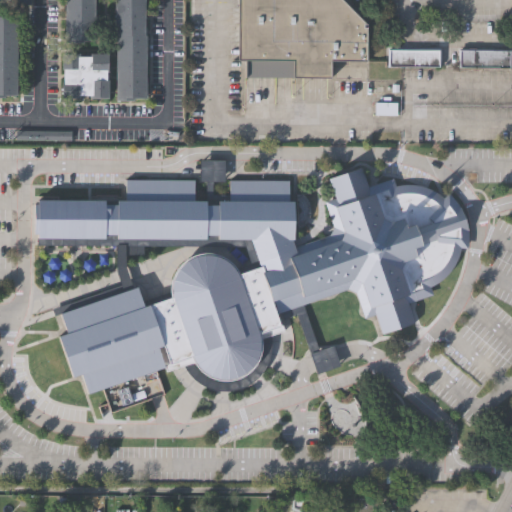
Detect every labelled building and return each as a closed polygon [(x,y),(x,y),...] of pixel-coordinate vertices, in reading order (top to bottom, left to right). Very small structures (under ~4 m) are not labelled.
[(62,0),(93,0),(93,41),(80,41),(80,43),(62,43),(62,0)] [(114,0),(144,0),(144,36),(147,36),(146,99),(133,99),(133,101),(116,101),(117,30),(114,30),(114,0)] [(342,0),(365,23),(365,60),(330,60),(330,77),(244,76),(244,59),(237,59),(237,0),(342,0)] [(17,95),(4,95),(4,98),(0,98),(0,14),(6,15),(6,17),(18,17),(17,95)] [(389,66),(389,50),(439,50),(439,67),(389,66)] [(460,67),(460,50),(510,50),(510,67),(460,67)] [(78,96),(78,99),(61,99),(60,84),(63,84),(63,69),(60,69),(60,55),(81,55),(81,57),(90,57),(90,54),(108,54),(109,73),(106,73),(106,81),(108,81),(108,99),(90,99),(90,96),(78,96)] [(16,129),(71,130),(71,139),(16,138),(16,129)] [(200,160),(225,160),(225,181),(199,181),(200,160)] [(261,271),(263,270),(261,265),(259,259),(329,234),(332,226),(324,201),(334,198),(328,178),(360,166),(367,186),(392,178),(395,185),(403,184),(412,184),(420,185),(428,188),(436,192),(443,198),(447,193),(453,199),(458,205),(461,213),(464,221),(466,230),(467,239),(466,248),(459,247),(457,255),(454,262),(451,268),(446,274),(441,279),(435,283),(429,286),(431,294),(407,302),(414,322),(381,333),(374,314),(363,317),(355,292),(347,289),(277,313),(276,310),(273,300),(271,301),(261,271)] [(250,239),(217,239),(217,235),(204,235),(204,238),(116,238),(116,235),(111,235),(111,206),(118,206),(118,202),(126,202),(126,179),(193,179),(193,201),(205,201),(205,204),(217,204),(217,201),(228,201),(228,180),(288,180),(288,201),(292,201),(292,239),(290,239),(293,246),(259,259),(257,260),(250,239)] [(111,206),(111,235),(105,234),(105,239),(37,238),(38,234),(34,234),(35,206),(38,206),(38,202),(106,202),(106,206),(111,206)] [(235,274),(261,265),(263,270),(261,271),(271,301),(273,300),(276,310),(273,311),(278,325),(280,324),(282,330),(256,338),(253,351),(251,357),(244,367),(239,371),(234,374),(229,376),(223,376),(217,376),(212,375),(207,372),(202,369),(194,359),(165,370),(164,367),(157,347),(163,345),(148,304),(172,296),(172,284),(175,272),(181,263),(186,259),(190,257),(195,255),(200,254),(210,255),(220,258),(229,265),(235,274)] [(137,287),(143,306),(148,304),(163,345),(157,347),(164,367),(88,394),(80,375),(72,377),(58,337),(67,334),(60,314),(137,287)] [(316,372),(309,352),(333,344),(340,364),(316,372)]
